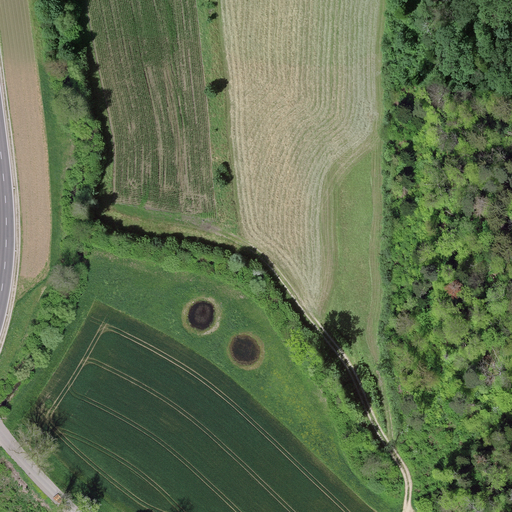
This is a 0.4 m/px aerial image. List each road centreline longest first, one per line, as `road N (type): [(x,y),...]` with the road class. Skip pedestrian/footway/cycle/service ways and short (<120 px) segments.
road 1 (track): [(407,511),(405,473),(346,362),(258,251),(242,243)]
road 2 (tertiary): [(0,292),(0,153)]
